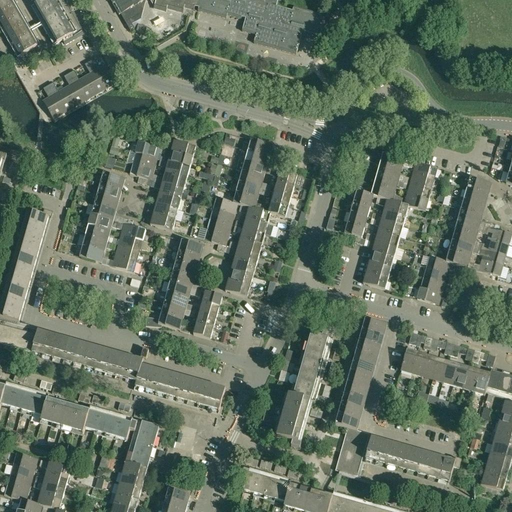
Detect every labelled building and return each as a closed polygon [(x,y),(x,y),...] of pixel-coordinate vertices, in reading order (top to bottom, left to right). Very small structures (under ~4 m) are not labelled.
[(0,0),(0,27),(18,58),(37,47),(9,0),(0,0)] [(85,34),(65,0),(40,0),(34,4),(35,6),(32,8),(54,46),(63,41),(65,46),(85,34)] [(112,0),(121,15),(125,13),(132,26),(141,20),(146,1),(147,0),(149,0),(154,7),(154,9),(166,13),(167,9),(184,14),(185,8),(194,11),(195,7),(199,8),(198,12),(226,20),(227,16),(245,21),(242,32),(256,36),(254,44),(296,56),(302,36),(306,37),(305,39),(319,43),(321,37),(326,22),(322,16),(293,8),(292,10),(277,6),(278,1),(281,1),(281,0),(112,0)] [(138,25),(137,31),(137,32),(146,35),(147,28),(138,25)] [(106,66),(100,69),(99,67),(94,70),(106,91),(117,84),(106,66)] [(90,75),(85,78),(95,97),(106,91),(94,70),(89,73),(90,75)] [(85,78),(79,81),(78,79),(73,82),(85,103),(95,97),(85,78)] [(70,87),(64,90),(75,109),(85,103),(73,82),(68,85),(70,87)] [(64,90),(59,93),(58,91),(52,94),(64,115),(75,109),(64,90)] [(49,99),(43,103),(54,121),(64,115),(52,94),(47,97),(49,99)] [(224,145),(234,148),(236,141),(226,138),(224,145)] [(251,141),(248,152),(269,158),(272,147),(270,147),(251,141)] [(176,143),(174,142),(171,153),(173,154),(193,159),(196,149),(176,143)] [(137,146),(138,146),(136,155),(158,161),(160,161),(164,162),(165,157),(159,155),(161,150),(139,144),(137,144),(137,146)] [(109,154),(118,157),(120,150),(111,148),(109,154)] [(246,154),(247,154),(245,162),(267,169),(269,158),(248,152),(246,152),(246,154)] [(171,153),(170,158),(168,164),(190,170),(192,162),(197,164),(197,161),(193,160),(193,159),(173,154),(171,153)] [(136,155),(134,163),(132,162),(131,164),(155,171),(158,161),(136,155)] [(402,160),(383,155),(380,166),(401,172),(404,161),(402,160)] [(217,166),(218,165),(219,159),(212,157),(210,164),(217,166)] [(239,161),(236,171),(264,179),(267,169),(245,162),(245,163),(239,161)] [(148,181),(153,182),(158,183),(159,178),(153,176),(155,171),(131,164),(130,167),(132,167),(130,176),(139,178),(143,179),(148,181)] [(188,178),(190,170),(168,164),(167,169),(165,174),(187,180),(193,182),(193,180),(188,178)] [(434,181),(438,171),(438,170),(416,164),(413,175),(434,181)] [(380,166),(377,176),(398,182),(401,172),(380,166)] [(242,173),(241,175),(239,183),(261,190),(264,179),(236,171),(236,172),(242,173)] [(295,185),(297,177),(281,172),(277,183),(296,188),(301,190),(301,187),(295,185)] [(184,191),(187,180),(165,174),(165,176),(164,179),(162,185),(167,186),(180,190),(184,191)] [(125,181),(104,175),(100,186),(122,192),(125,181)] [(413,175),(410,185),(431,192),(434,181),(413,175)] [(377,176),(374,186),(396,192),(398,182),(377,176)] [(214,181),(212,187),(216,188),(218,183),(219,183),(221,178),(215,177),(214,181)] [(491,186),(469,179),(466,190),(488,196),(491,186)] [(239,183),(237,191),(235,191),(234,194),(258,200),(261,190),(239,183)] [(277,183),(275,193),(291,198),(293,190),(295,191),(296,188),(277,183)] [(448,184),(445,194),(451,196),(454,186),(448,184)] [(184,191),(180,190),(167,186),(162,185),(161,191),(160,192),(159,195),(183,201),(184,199),(182,199),(184,191)] [(410,185),(407,195),(430,202),(431,200),(429,199),(431,192),(410,185)] [(100,186),(99,192),(94,191),(93,195),(119,202),(122,192),(100,186)] [(374,186),(371,196),(371,197),(373,197),(377,198),(382,200),(383,200),(387,201),(388,201),(388,202),(393,203),(396,192),(374,186)] [(466,190),(463,201),(485,207),(488,196),(466,190)] [(275,193),(272,204),(290,209),(293,210),(294,208),(289,206),(291,198),(275,193)] [(357,193),(353,203),(370,208),(373,197),(371,197),(357,193)] [(235,196),(233,204),(233,205),(238,206),(241,207),(244,208),(249,209),(254,211),(254,210),(255,210),(258,200),(234,194),(234,195),(235,196)] [(97,199),(95,206),(116,212),(119,202),(93,195),(92,198),(97,199)] [(178,211),(180,203),(182,204),(183,201),(159,195),(156,205),(178,211)] [(425,213),(428,204),(429,205),(430,202),(407,195),(404,206),(408,208),(425,213)] [(216,199),(214,208),(212,207),(212,210),(235,217),(238,206),(233,205),(233,204),(216,199)] [(387,201),(385,207),(384,212),(405,218),(408,208),(404,206),(401,205),(397,204),(393,203),(388,202),(388,201),(387,201)] [(463,201),(461,211),(482,217),(485,207),(463,201)] [(353,203),(351,214),(367,218),(370,208),(353,203)] [(285,219),(288,211),(290,212),(290,209),(272,204),(269,214),(271,215),(285,219)] [(176,220),(178,211),(156,205),(154,216),(177,222),(178,220),(176,220)] [(95,206),(92,217),(113,222),(115,215),(116,212),(95,206)] [(271,215),(269,214),(264,213),(259,212),(255,210),(254,210),(254,211),(249,209),(246,220),(270,226),(270,224),(268,223),(271,215)] [(213,212),(210,220),(232,227),(235,217),(212,210),(211,212),(213,212)] [(461,211),(458,222),(479,228),(482,219),(482,217),(461,211)] [(51,220),(52,220),(52,219),(53,215),(45,212),(43,217),(27,213),(24,223),(46,229),(48,219),(50,220),(51,220)] [(403,228),(405,218),(384,212),(381,222),(403,228)] [(351,214),(348,224),(364,229),(367,218),(351,214)] [(172,232),(175,224),(177,225),(177,222),(154,216),(150,226),(172,232)] [(433,216),(430,225),(437,227),(439,218),(433,216)] [(113,222),(92,217),(89,227),(110,233),(113,222)] [(210,220),(208,229),(206,228),(206,230),(229,237),(232,227),(210,220)] [(265,236),(267,228),(269,229),(270,226),(246,220),(243,230),(265,236)] [(400,239),(403,228),(381,222),(378,233),(400,239)] [(458,222),(455,232),(476,238),(479,228),(458,222)] [(43,240),(46,229),(24,223),(21,233),(43,240)] [(356,238),(361,240),(364,229),(348,224),(345,235),(356,238)] [(132,228),(128,227),(124,225),(123,231),(121,236),(143,242),(146,231),(132,228)] [(89,227),(86,237),(107,243),(110,233),(89,227)] [(511,236),(504,234),(498,232),(494,231),(490,230),(489,230),(485,228),(484,229),(483,234),(489,236),(487,241),(509,247),(511,237),(511,236)] [(218,246),(224,247),(226,248),(229,237),(206,230),(205,233),(207,233),(204,242),(205,242),(218,246)] [(262,247),(265,236),(243,230),(240,241),(262,247)] [(455,232),(452,242),(473,248),(476,238),(455,232)] [(40,250),(43,240),(21,233),(18,244),(40,250)] [(397,249),(400,239),(378,233),(375,243),(397,249)] [(121,236),(118,247),(140,252),(142,245),(144,245),(144,243),(143,242),(121,236)] [(86,237),(83,248),(104,254),(107,243),(86,237)] [(237,251),(259,257),(262,247),(240,241),(237,251)] [(487,241),(484,251),(506,258),(509,247),(487,241)] [(182,242),(180,250),(178,250),(177,252),(200,259),(203,248),(201,247),(182,242)] [(452,242),(449,253),(470,259),(473,248),(452,242)] [(394,260),(397,250),(397,249),(375,243),(373,251),(372,253),(394,260)] [(37,260),(40,250),(18,244),(15,254),(37,260)] [(118,247),(115,257),(139,263),(139,261),(138,261),(140,252),(118,247)] [(80,259),(96,263),(99,264),(101,265),(104,254),(83,248),(80,259)] [(257,265),(259,257),(237,251),(235,259),(234,261),(258,268),(259,265),(257,265)] [(484,251),(483,257),(481,262),(503,268),(506,258),(484,251)] [(178,255),(176,263),(197,269),(200,259),(177,252),(177,254),(178,255)] [(391,270),(394,260),(372,253),(369,264),(391,270)] [(451,265),(457,266),(464,268),(467,269),(470,259),(449,253),(446,263),(451,264),(451,265)] [(34,271),(37,260),(15,254),(12,265),(34,271)] [(112,268),(134,274),(136,266),(138,266),(139,263),(115,257),(112,268)] [(449,270),(455,272),(457,266),(451,265),(451,264),(446,263),(429,258),(427,267),(425,266),(424,268),(448,275),(449,270)] [(253,278),(255,269),(257,270),(258,268),(234,261),(234,264),(231,272),(236,273),(253,278)] [(478,273),(482,274),(500,279),(503,268),(481,262),(478,273)] [(176,263),(174,271),(172,271),(171,273),(194,279),(197,269),(176,263)] [(388,280),(391,270),(369,264),(366,274),(388,280)] [(31,281),(34,271),(12,265),(9,275),(31,281)] [(425,271),(423,279),(445,285),(448,275),(424,268),(424,271),(425,271)] [(172,276),(170,284),(191,290),(194,279),(171,273),(171,275),(172,276)] [(251,286),(253,278),(236,273),(234,283),(252,288),(253,286),(251,286)] [(363,285),(368,287),(385,291),(387,283),(392,284),(393,282),(388,280),(366,274),(363,285)] [(28,292),(31,281),(9,275),(6,285),(28,292)] [(423,279),(421,287),(419,287),(419,289),(442,295),(445,285),(423,279)] [(132,280),(130,287),(139,289),(140,283),(132,280)] [(247,299),(249,290),(252,291),(252,288),(234,283),(229,282),(226,293),(247,299)] [(170,284),(168,292),(166,291),(165,293),(188,300),(191,290),(170,284)] [(25,302),(28,292),(6,285),(3,296),(25,302)] [(417,300),(439,306),(440,302),(442,295),(419,289),(418,292),(419,292),(417,300)] [(166,296),(164,305),(185,311),(188,300),(165,293),(165,296),(166,296)] [(203,304),(219,309),(221,309),(222,307),(220,307),(222,298),(211,295),(206,293),(203,304)] [(0,307),(22,313),(25,302),(3,296),(0,307)] [(203,304),(200,314),(216,319),(219,309),(203,304)] [(164,305),(161,315),(182,321),(185,311),(164,305)] [(21,316),(22,313),(0,307),(0,318),(18,324),(19,324),(21,316)] [(200,314),(197,325),(215,330),(216,328),(214,328),(216,319),(200,314)] [(177,331),(179,332),(182,321),(161,315),(159,321),(153,319),(147,319),(146,328),(161,329),(162,327),(175,330),(177,331)] [(16,331),(18,324),(0,318),(0,344),(22,351),(27,334),(16,331)] [(387,328),(365,322),(362,332),(384,338),(387,328)] [(210,340),(213,332),(214,333),(215,330),(197,325),(194,336),(210,340)] [(38,332),(36,337),(37,337),(32,354),(38,355),(43,357),(49,335),(44,334),(38,332)] [(362,332),(359,343),(381,349),(384,338),(362,332)] [(220,343),(226,345),(229,334),(223,333),(220,343)] [(289,396),(277,438),(293,443),(291,448),(300,450),(301,445),(299,444),(311,402),(316,404),(333,341),(331,340),(333,335),(324,333),(323,338),(311,335),(294,397),(289,396)] [(37,337),(36,337),(27,334),(22,351),(32,354),(37,337)] [(416,342),(418,336),(412,334),(409,345),(415,347),(416,342)] [(43,357),(53,360),(59,338),(49,335),(43,357)] [(53,360),(63,363),(70,341),(59,338),(53,360)] [(63,363),(74,366),(80,344),(70,341),(63,363)] [(359,343),(357,353),(378,359),(381,349),(359,343)] [(74,366),(84,369),(90,347),(80,344),(74,366)] [(84,369),(95,372),(101,350),(90,347),(84,369)] [(462,355),(466,356),(473,358),(475,352),(464,349),(462,355)] [(111,353),(101,350),(95,372),(105,375),(111,353)] [(145,360),(146,360),(149,352),(143,350),(140,359),(142,359),(145,360)] [(407,351),(401,373),(412,376),(418,354),(407,351)] [(122,356),(111,353),(105,375),(115,378),(122,356)] [(357,353),(354,364),(375,369),(378,359),(357,353)] [(412,376),(414,376),(422,379),(428,357),(418,354),(412,376)] [(495,358),(485,355),(483,361),(487,362),(486,366),(492,368),(495,358)] [(133,359),(122,356),(115,378),(127,381),(133,359)] [(422,379),(433,382),(439,360),(428,357),(422,379)] [(129,381),(137,384),(142,367),(143,362),(135,360),(133,359),(127,381),(129,381)] [(433,382),(443,385),(449,363),(439,360),(433,382)] [(443,385),(453,388),(459,366),(449,363),(443,385)] [(354,364),(351,374),(372,380),(375,369),(354,364)] [(470,369),(459,366),(453,388),(464,391),(470,369)] [(135,388),(146,391),(152,370),(142,367),(137,384),(135,388)] [(464,391),(474,394),(480,372),(470,369),(464,391)] [(163,373),(152,370),(146,391),(156,394),(163,373)] [(474,394),(485,397),(485,394),(489,382),(488,382),(490,375),(480,372),(474,394)] [(511,401),(511,378),(491,372),(490,375),(488,382),(489,382),(485,394),(488,395),(486,403),(491,404),(493,396),(511,401)] [(173,376),(163,373),(156,394),(167,397),(173,376)] [(351,374),(348,384),(369,390),(372,380),(351,374)] [(183,379),(173,376),(167,397),(177,400),(183,379)] [(194,382),(183,379),(177,400),(188,403),(194,382)] [(204,384),(194,382),(188,403),(198,406),(204,384)] [(215,387),(204,384),(198,406),(208,409),(215,387)] [(348,384),(345,395),(366,401),(369,390),(348,384)] [(0,410),(1,407),(42,418),(41,423),(84,435),(85,430),(113,438),(112,441),(116,442),(117,439),(127,442),(130,431),(135,433),(126,462),(126,463),(140,468),(141,466),(143,458),(150,460),(159,428),(138,422),(137,424),(134,423),(133,423),(133,421),(112,415),(91,409),(90,413),(48,402),(49,397),(7,385),(6,390),(0,388),(0,410)] [(222,401),(225,391),(215,387),(208,409),(219,412),(222,401)] [(345,395),(342,405),(363,411),(366,401),(345,395)] [(440,407),(448,409),(449,402),(441,400),(440,407)] [(511,416),(511,404),(505,403),(502,413),(511,416)] [(342,405),(339,416),(360,422),(363,411),(342,405)] [(511,416),(502,413),(499,424),(511,427),(511,416)] [(336,426),(348,430),(357,432),(360,422),(339,416),(336,426)] [(511,427),(499,424),(496,434),(511,438),(511,427)] [(336,472),(339,473),(361,479),(366,461),(372,439),(373,436),(357,432),(348,430),(336,472)] [(511,438),(496,434),(493,444),(511,449),(511,438)] [(366,461),(368,461),(372,463),(377,464),(383,442),(378,441),(372,439),(366,461)] [(477,451),(479,441),(473,439),(470,449),(477,451)] [(377,464),(387,467),(393,445),(383,442),(377,464)] [(511,449),(493,444),(490,455),(511,461),(511,459),(511,449)] [(387,467),(398,470),(404,448),(393,445),(387,467)] [(398,470),(408,473),(414,451),(404,448),(398,470)] [(408,473),(418,475),(424,454),(414,451),(408,473)] [(418,475),(428,478),(434,457),(424,454),(418,475)] [(16,455),(13,465),(35,472),(38,461),(16,455)] [(490,455),(487,465),(509,471),(511,461),(490,455)] [(428,478),(438,481),(444,460),(434,457),(428,478)] [(449,484),(454,468),(459,470),(461,461),(457,460),(456,460),(455,461),(455,462),(448,461),(444,460),(438,481),(442,482),(449,484)] [(140,468),(126,463),(123,474),(144,480),(147,470),(140,468)] [(52,465),(49,464),(46,476),(70,482),(71,479),(69,479),(71,470),(52,465)] [(13,465),(10,476),(32,482),(35,472),(13,465)] [(487,465),(484,476),(506,482),(509,471),(487,465)] [(396,511),(333,495),(332,499),(290,487),(292,483),(251,472),(250,473),(244,471),(242,480),(247,481),(244,492),(286,504),(284,509),(294,511),(396,511)] [(123,474),(120,485),(141,491),(144,480),(123,474)] [(10,476),(8,486),(29,493),(32,482),(10,476)] [(65,492),(67,483),(69,484),(70,482),(46,476),(43,486),(65,492)] [(484,476),(481,487),(486,488),(492,490),(497,491),(502,493),(506,482),(484,476)] [(120,485),(117,495),(138,501),(141,491),(120,485)] [(4,497),(21,502),(27,503),(29,493),(8,486),(4,497)] [(62,502),(65,492),(43,486),(41,496),(62,502)] [(169,492),(166,503),(187,509),(190,498),(169,492)] [(117,495),(114,506),(135,511),(138,501),(117,495)] [(53,511),(57,511),(59,511),(62,502),(41,496),(38,506),(43,508),(48,509),(53,511)] [(21,502),(18,511),(42,511),(43,508),(38,506),(33,505),(29,504),(27,503),(21,502)] [(166,503),(162,511),(185,511),(187,509),(166,503)]
